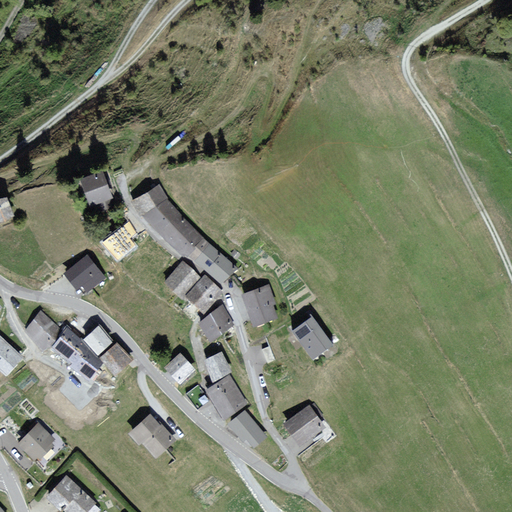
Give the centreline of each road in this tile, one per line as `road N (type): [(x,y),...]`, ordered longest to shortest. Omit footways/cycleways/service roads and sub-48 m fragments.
road 1 (tertiary): [(0,281),(94,312),(181,402),(328,511)]
road 2 (track): [(511,271),(405,64),(414,45),(483,0)]
road 3 (track): [(0,158),(106,76),(154,0)]
